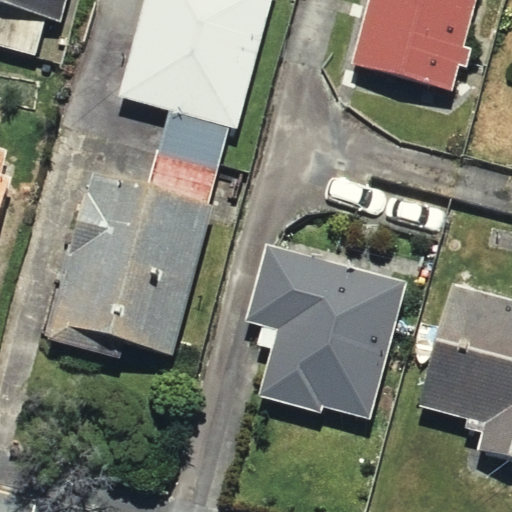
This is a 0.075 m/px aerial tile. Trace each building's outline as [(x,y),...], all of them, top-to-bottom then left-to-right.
[(75,0),(0,0),(0,22),(64,40),(75,0)] [(297,0),(161,0),(133,109),(182,122),(160,207),(238,227),(297,0)] [(503,0),(382,0),(359,83),(473,114),(503,0)] [(7,151),(0,149),(0,214),(10,177),(1,175),(7,151)] [(160,207),(102,191),(61,345),(198,380),(238,227),(160,207)] [(385,443),(422,300),(279,263),(254,360),(286,369),(274,415),(385,443)] [(511,315),(470,303),(434,424),(484,439),(475,469),(511,479),(511,315)]
